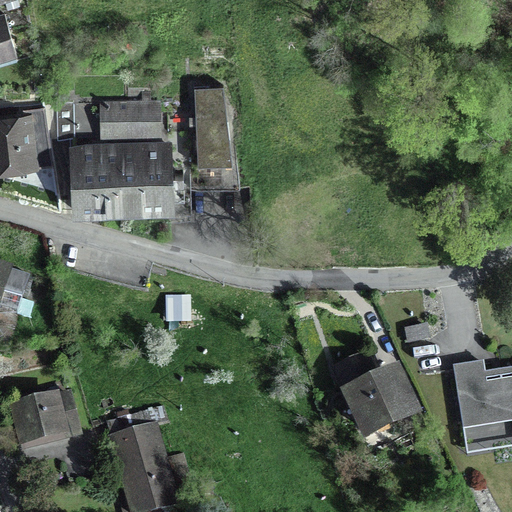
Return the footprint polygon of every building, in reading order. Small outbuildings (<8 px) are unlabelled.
[(0,57),(14,54),(3,15),(0,16),(0,57)] [(222,87),(193,88),(196,168),(231,166),(222,87)] [(103,138),(156,138),(155,103),(148,103),(148,93),(141,94),(141,103),(102,104),(103,138)] [(56,139),(72,139),(72,104),(56,104),(56,139)] [(25,120),(0,122),(0,167),(30,164),(25,120)] [(108,148),(73,149),(74,213),(160,210),(160,207),(169,207),(167,146),(133,147),(134,168),(108,168),(108,148)] [(0,299),(9,271),(0,268),(0,299)] [(197,302),(167,302),(167,322),(187,322),(187,317),(197,317),(197,302)] [(424,328),(404,332),(407,344),(427,340),(424,328)] [(335,370),(343,387),(370,374),(362,357),(335,370)] [(511,380),(484,385),(481,365),(452,369),(461,425),(488,421),(489,426),(511,422),(511,380)] [(400,396),(406,393),(402,385),(397,388),(393,380),(351,399),(362,421),(359,423),(364,434),(408,413),(400,396)] [(62,442),(78,438),(68,398),(28,407),(26,400),(15,403),(16,410),(14,411),(22,445),(60,436),(62,442)] [(167,425),(162,408),(106,424),(130,511),(175,511),(152,429),(167,425)] [(105,484),(106,484),(100,463),(68,472),(69,478),(66,479),(68,487),(93,488),(105,484)]
